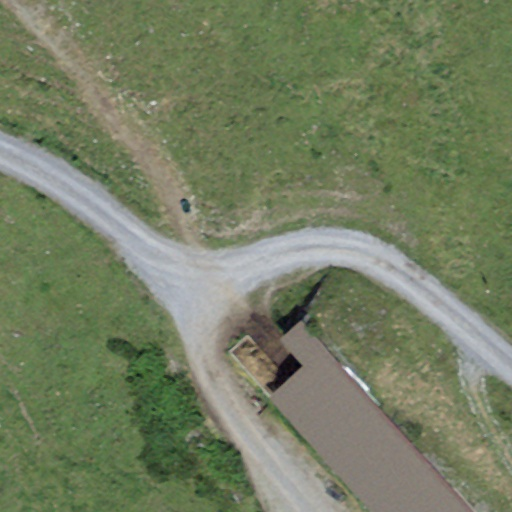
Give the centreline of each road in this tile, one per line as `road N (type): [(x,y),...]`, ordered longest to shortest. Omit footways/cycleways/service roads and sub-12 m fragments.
road 1 (track): [(481,347),(415,283),(354,252),(287,253),(213,283)]
road 2 (track): [(213,283),(206,356),(240,425),(312,511)]
road 3 (track): [(213,283),(0,156)]
